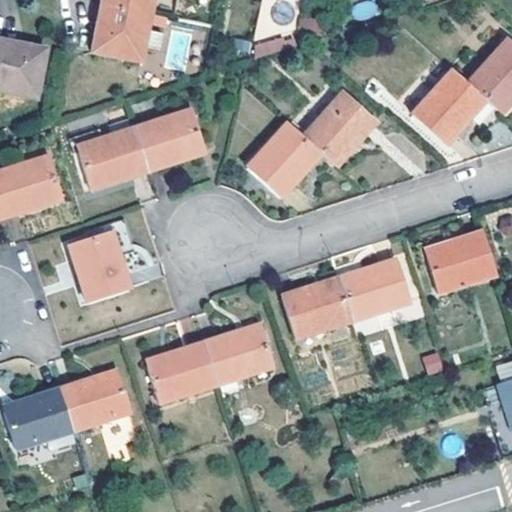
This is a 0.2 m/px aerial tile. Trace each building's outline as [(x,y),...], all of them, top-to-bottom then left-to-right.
[(101,0),(101,4),(149,12),(150,0),(101,0)] [(139,62),(149,12),(101,4),(91,52),(139,62)] [(256,54),(283,51),(281,39),(255,42),(256,54)] [(0,40),(0,92),(35,100),(45,50),(0,40)] [(511,43),(508,40),(466,86),(483,102),(499,115),(511,100),(511,43)] [(444,146),(483,102),(466,86),(450,72),(412,115),(444,146)] [(343,92),(301,138),(320,155),(334,169),(375,121),(343,92)] [(204,153),(189,111),(133,129),(146,171),(204,153)] [(279,199),(320,155),(301,138),(287,124),(247,170),(279,199)] [(90,190),(146,171),(133,129),(75,148),(90,190)] [(61,199),(48,156),(0,171),(0,204),(4,217),(61,199)] [(68,246),(86,303),(129,289),(112,231),(68,246)] [(495,275),(482,234),(420,253),(436,295),(495,275)] [(395,261),(337,279),(352,321),(410,303),(395,261)] [(293,340),(352,321),(337,279),(278,298),(293,340)] [(259,325),(202,343),(214,386),(273,367),(259,325)] [(143,362),(157,405),(214,386),(202,343),(143,362)] [(426,374),(442,371),(437,352),(421,356),(426,374)] [(116,371),(58,389),(71,432),(130,414),(116,371)] [(511,430),(511,378),(496,384),(510,431),(511,430)] [(0,408),(14,451),(71,432),(58,389),(0,408)]
